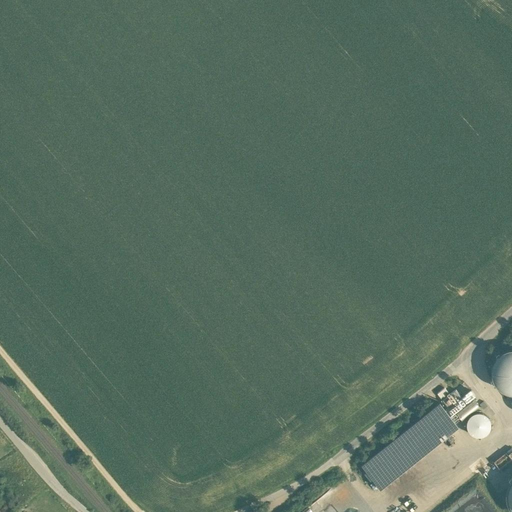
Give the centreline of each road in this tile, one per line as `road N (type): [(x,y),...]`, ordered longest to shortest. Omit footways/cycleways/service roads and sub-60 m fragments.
road 1 (unclassified): [(511,316),(339,459),(288,489)]
road 2 (track): [(139,511),(0,351)]
road 3 (unclassified): [(82,511),(0,423)]
